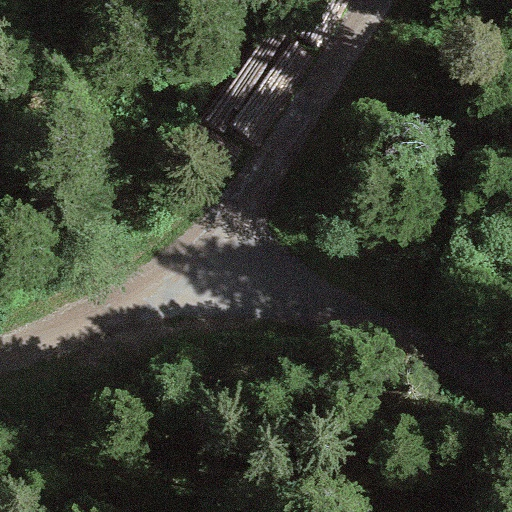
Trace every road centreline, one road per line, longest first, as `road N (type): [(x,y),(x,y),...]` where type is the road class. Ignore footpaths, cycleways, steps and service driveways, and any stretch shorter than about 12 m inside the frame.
road 1 (track): [(511,396),(476,369),(367,326),(279,306),(172,306),(0,352)]
road 2 (track): [(172,306),(371,0)]
